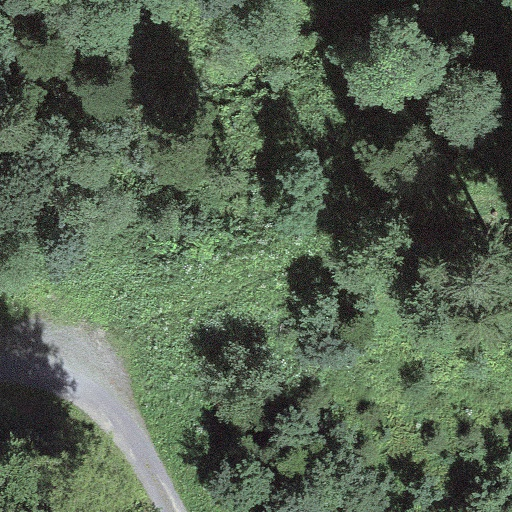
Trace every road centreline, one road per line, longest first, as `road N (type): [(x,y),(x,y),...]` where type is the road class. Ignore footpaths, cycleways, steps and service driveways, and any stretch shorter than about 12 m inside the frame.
road 1 (track): [(81,387),(261,283),(410,216),(511,196)]
road 2 (track): [(170,511),(119,415),(81,387),(0,365)]
